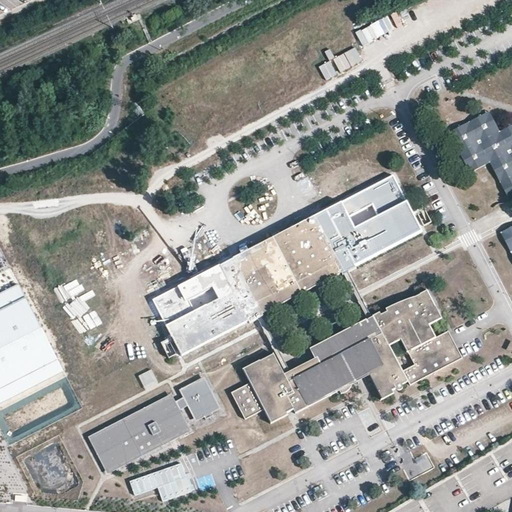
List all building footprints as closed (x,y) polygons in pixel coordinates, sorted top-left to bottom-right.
[(511,123),(503,127),(493,109),(452,129),(471,169),(491,160),(511,200),(511,123)] [(265,311),(311,288),(329,278),(343,272),(345,274),(348,272),(353,269),(359,267),(358,264),(424,231),(417,217),(415,212),(412,206),(397,176),(315,216),(214,266),(225,292),(239,323),(251,318),(252,320),(259,316),(264,314),(265,313),(265,311)] [(429,212),(420,215),(426,226),(433,222),(429,212)] [(511,224),(502,229),(511,249),(511,240),(508,231),(511,228),(511,224)] [(225,292),(214,266),(154,295),(159,306),(171,328),(173,333),(175,336),(183,351),(219,333),(239,323),(225,292)] [(354,285),(360,296),(370,316),(375,313),(363,290),(353,269),(348,272),(354,285)] [(0,321),(31,305),(22,289),(0,300),(0,321)] [(351,372),(364,366),(381,399),(393,393),(392,389),(395,387),(396,389),(398,390),(400,390),(401,390),(403,388),(403,386),(403,384),(408,381),(410,384),(463,358),(455,343),(448,346),(443,334),(436,337),(429,325),(442,318),(428,291),(382,313),(381,311),(375,313),(370,316),(360,321),(362,324),(314,347),(318,354),(291,367),(287,370),(285,371),(274,350),(255,360),(258,367),(279,417),(285,413),(284,412),(292,408),(295,412),(307,407),(308,405),(339,390),(344,390),(349,388),(351,387),(354,383),(354,381),(354,380),(351,372)] [(0,321),(0,409),(67,376),(31,305),(0,321)] [(264,327),(275,347),(285,368),(287,370),(291,367),(287,360),(272,329),(266,319),(264,314),(259,316),(264,327)] [(449,331),(443,334),(448,346),(455,343),(449,331)] [(175,336),(173,333),(162,338),(164,342),(172,338),(175,336)] [(177,350),(177,349),(172,338),(164,342),(170,354),(177,350)] [(243,366),(250,381),(236,388),(230,390),(244,417),(245,416),(263,408),(270,421),(279,417),(258,367),(255,360),(243,366)] [(138,376),(144,389),(158,383),(152,370),(138,376)] [(176,400),(174,401),(170,393),(162,397),(163,399),(160,401),(159,398),(151,402),(153,404),(149,406),(148,404),(141,408),(142,410),(139,411),(136,407),(122,414),(124,419),(121,420),(119,418),(91,432),(94,440),(98,438),(105,453),(102,455),(107,465),(136,451),(135,449),(138,447),(140,451),(155,444),(152,440),(156,438),(157,440),(164,437),(163,434),(166,433),(168,435),(175,431),(174,429),(177,428),(178,430),(186,426),(178,409),(180,408),(185,405),(193,421),(202,416),(203,418),(210,415),(209,413),(218,408),(202,377),(178,389),(181,397),(176,400)] [(163,399),(162,397),(170,393),(174,401),(176,400),(171,390),(136,407),(139,411),(142,410),(141,408),(148,404),(149,406),(153,404),(151,402),(159,398),(160,401),(163,399)] [(152,440),(155,444),(189,427),(180,408),(178,409),(186,426),(178,430),(177,428),(174,429),(175,431),(168,435),(166,433),(163,434),(164,437),(157,440),(156,438),(152,440)] [(124,419),(122,414),(87,431),(106,468),(140,451),(138,447),(135,449),(136,451),(107,465),(102,455),(105,453),(98,438),(94,440),(91,432),(119,418),(121,420),(124,419)]
